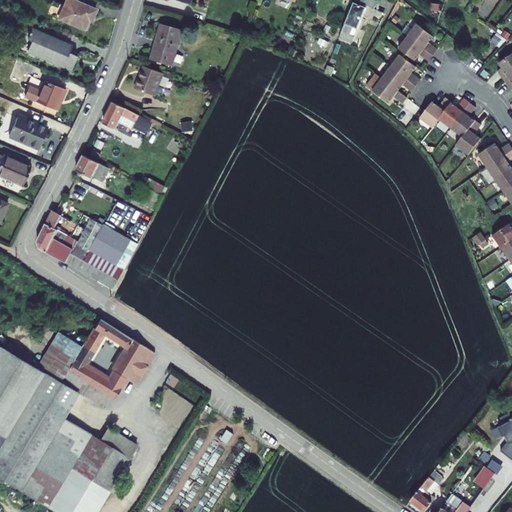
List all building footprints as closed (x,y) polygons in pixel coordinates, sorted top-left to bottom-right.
[(98,11),(71,0),(69,0),(60,21),(85,31),(90,19),(94,20),(98,11)] [(371,5),(359,0),(356,0),(338,44),(350,50),(371,5)] [(365,0),(386,9),(391,0),(365,0)] [(419,18),(410,30),(435,50),(439,44),(431,38),(436,31),(419,18)] [(180,27),(159,20),(153,40),(174,46),(180,27)] [(73,48),(32,30),(28,39),(33,41),(27,53),(72,72),(77,61),(69,57),(73,48)] [(435,50),(410,30),(400,43),(416,56),(421,49),(430,56),(435,50)] [(174,46),(153,40),(148,56),(169,63),(174,46)] [(504,78),(511,72),(511,48),(511,49),(496,60),(501,67),(498,69),(504,78)] [(417,81),(422,75),(413,68),(418,62),(401,49),(392,61),(417,81)] [(392,61),(382,73),(399,86),(404,80),(412,87),(417,81),(392,61)] [(141,64),(132,86),(151,94),(161,72),(141,64)] [(402,99),(408,92),(399,86),(382,73),(376,68),(366,80),(389,99),(394,93),(402,99)] [(66,93),(44,83),(35,104),(57,114),(66,93)] [(433,96),(425,106),(420,112),(433,123),(439,115),(453,97),(447,92),(440,101),(433,96)] [(439,115),(451,124),(471,99),(465,94),(459,102),(453,97),(439,115)] [(471,99),(451,124),(462,133),(476,116),(471,112),(477,104),(471,99)] [(113,101),(103,123),(115,129),(118,123),(121,116),(136,124),(140,115),(113,101)] [(121,116),(118,123),(132,130),(133,127),(149,136),(155,123),(140,115),(136,124),(121,116)] [(44,129),(15,116),(6,137),(35,150),(44,129)] [(468,151),(481,134),(475,129),(482,121),(476,116),(462,133),(456,141),(468,151)] [(478,151),(487,164),(511,147),(511,143),(509,139),(501,145),(497,139),(478,151)] [(511,147),(487,164),(496,176),(511,165),(511,161),(510,158),(511,156),(511,147)] [(26,167),(0,155),(0,178),(18,186),(26,167)] [(108,167),(84,155),(76,169),(91,176),(92,174),(99,177),(103,170),(106,172),(108,167)] [(511,165),(496,176),(504,189),(511,183),(511,165)] [(162,193),(166,186),(149,177),(145,185),(162,193)] [(131,199),(156,211),(164,195),(139,182),(131,199)] [(0,226),(8,207),(0,203),(0,226)] [(70,207),(65,216),(87,229),(91,221),(85,218),(85,216),(70,207)] [(40,251),(45,255),(58,230),(57,229),(64,216),(53,210),(36,242),(36,246),(40,251)] [(130,218),(122,232),(138,241),(146,227),(130,218)] [(101,237),(80,274),(113,291),(137,246),(91,221),(87,229),(101,237)] [(499,244),(511,236),(511,226),(511,227),(506,221),(491,232),(499,244)] [(477,241),(485,236),(479,228),(472,233),(477,241)] [(58,230),(45,255),(80,274),(101,237),(87,229),(80,242),(58,230)] [(511,236),(499,244),(508,257),(511,253),(511,236)] [(154,354),(118,331),(118,332),(96,318),(79,347),(53,391),(75,405),(80,396),(105,410),(111,400),(116,403),(127,385),(134,389),(154,354)] [(28,434),(53,391),(79,347),(55,333),(34,367),(46,374),(14,426),(28,434)] [(0,434),(7,439),(14,426),(46,374),(34,367),(0,347),(0,434)] [(53,391),(28,434),(37,438),(16,490),(21,493),(53,511),(98,511),(111,492),(137,448),(108,430),(100,443),(65,422),(75,405),(53,391)] [(507,439),(499,449),(511,459),(511,457),(511,406),(505,409),(507,412),(498,416),(502,423),(497,425),(502,435),(504,434),(507,439)] [(28,434),(14,426),(7,439),(0,449),(0,479),(16,490),(37,438),(28,434)] [(462,501),(451,494),(448,498),(467,511),(493,472),(483,466),(475,478),(477,480),(462,501)] [(441,475),(434,470),(411,500),(425,510),(433,499),(427,495),(441,475)] [(440,511),(439,511),(465,511),(467,511),(448,498),(440,511)]
